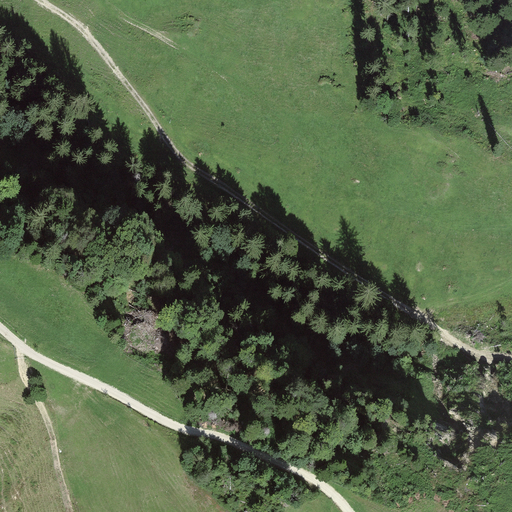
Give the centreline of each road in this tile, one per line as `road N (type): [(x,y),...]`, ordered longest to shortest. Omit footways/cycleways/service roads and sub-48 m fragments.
road 1 (track): [(40,0),(87,34),(183,160),(439,332),(511,357)]
road 2 (track): [(349,511),(313,479),(228,439),(170,423),(31,353),(0,327)]
road 3 (track): [(19,345),(70,511)]
